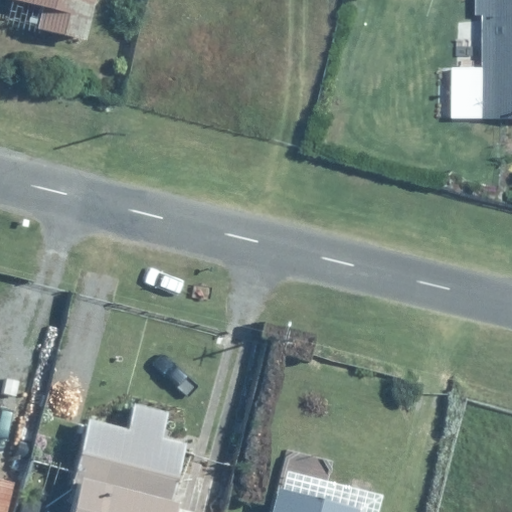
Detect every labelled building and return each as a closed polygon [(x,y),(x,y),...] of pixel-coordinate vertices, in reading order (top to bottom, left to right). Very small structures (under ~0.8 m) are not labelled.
[(0,0),(0,19),(77,35),(84,0),(0,0)] [(511,0),(486,0),(487,114),(511,113),(511,0)] [(77,412),(76,416),(48,511),(205,511),(154,497),(170,442),(151,436),(159,409),(128,400),(121,425),(77,412)] [(0,511),(3,511),(12,477),(0,473),(0,511)] [(269,478),(268,479),(259,511),(363,511),(364,507),(369,509),(374,490),(352,483),(348,494),(285,477),(283,482),(269,478)]
